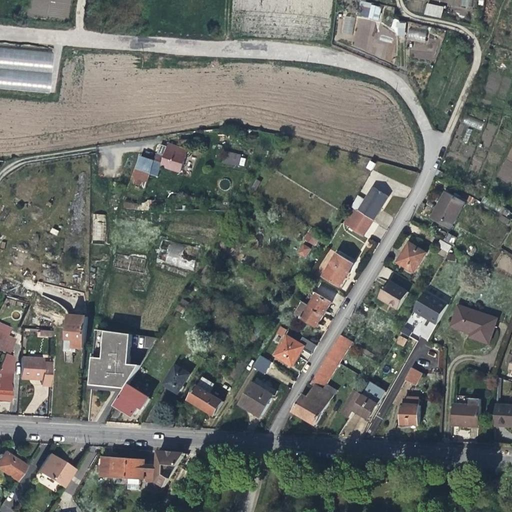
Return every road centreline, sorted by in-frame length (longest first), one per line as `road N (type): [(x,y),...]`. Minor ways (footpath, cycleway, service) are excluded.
road 1 (residential): [(0,29),(344,56),(388,71),(410,93),(436,163),(265,444)]
road 2 (tertiary): [(0,427),(265,444)]
road 3 (tertiary): [(265,444),(511,459)]
road 4 (residential): [(0,177),(19,161),(192,133)]
